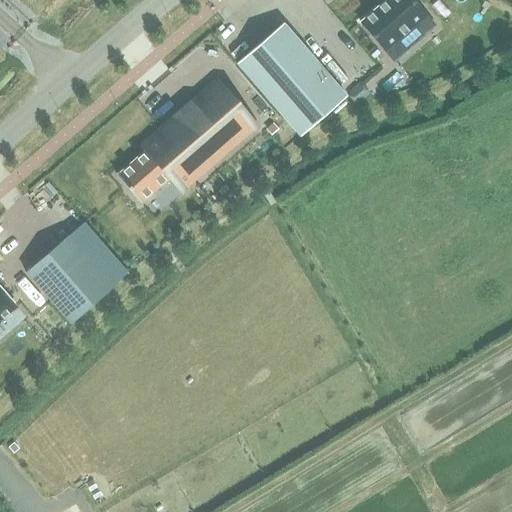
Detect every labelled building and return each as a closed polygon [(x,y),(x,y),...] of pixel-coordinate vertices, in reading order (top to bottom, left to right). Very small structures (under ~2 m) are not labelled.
[(411,0),(386,0),(360,23),(385,51),(426,16),(411,0)] [(282,24),(237,63),(300,136),(300,137),(305,132),(346,97),(282,24)] [(146,150),(116,176),(140,204),(159,187),(171,177),(182,191),(255,127),(215,82),(157,133),(143,146),(146,150)] [(359,85),(347,95),(356,105),(368,95),(359,85)] [(83,224),(26,273),(69,323),(111,287),(126,274),(83,224)] [(0,288),(0,321),(16,307),(0,288)]
